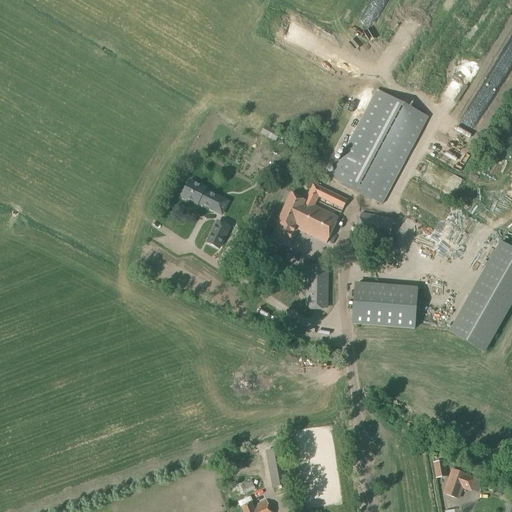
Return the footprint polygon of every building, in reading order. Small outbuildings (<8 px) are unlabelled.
[(382,205),(411,150),(428,117),(376,90),(359,123),(330,178),(382,205)] [(275,143),(280,134),(265,126),(260,134),(275,143)] [(321,144),(326,135),(310,127),(305,136),(321,144)] [(313,164),(318,155),(288,139),(283,147),(313,164)] [(434,182),(442,183),(444,172),(436,171),(434,182)] [(221,215),(228,202),(204,191),(205,189),(190,181),(182,197),(197,205),(198,203),(221,215)] [(347,201),(313,184),(305,201),(291,195),(276,224),(278,225),(271,239),(288,248),(297,230),(326,244),(339,219),(314,207),(318,198),(343,209),(347,201)] [(388,243),(393,221),(361,214),(356,236),(388,243)] [(401,241),(401,228),(393,227),(392,241),(401,241)] [(447,236),(455,238),(458,231),(450,228),(447,236)] [(483,231),(475,228),(470,239),(477,243),(483,231)] [(213,229),(206,243),(219,249),(226,235),(213,229)] [(511,250),(500,244),(450,331),(485,351),(511,303),(511,250)] [(398,247),(398,261),(406,261),(406,247),(398,247)] [(308,267),(305,267),(304,309),(308,309),(307,311),(321,312),(321,310),(327,310),(327,268),(321,268),(321,266),(308,265),(308,267)] [(415,330),(418,288),(356,283),(353,326),(415,330)] [(265,451),(272,489),(288,486),(281,448),(265,451)] [(435,479),(447,477),(444,461),(433,463),(435,479)] [(453,471),(444,495),(457,499),(461,489),(471,493),(471,492),(475,481),(465,477),(466,475),(453,471)] [(244,495),(255,490),(252,481),(240,485),(244,495)] [(271,511),(266,501),(252,507),(251,504),(241,508),(242,511),(271,511)]
